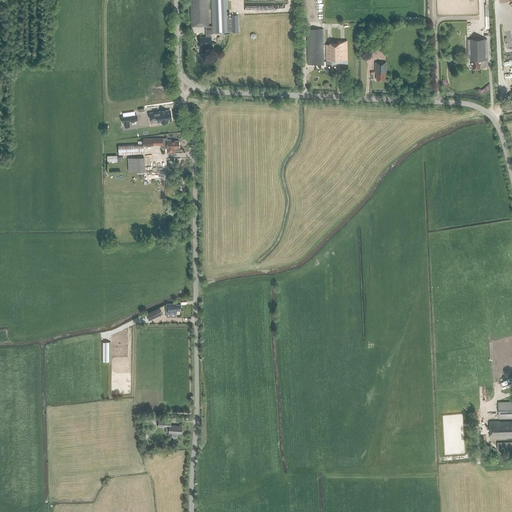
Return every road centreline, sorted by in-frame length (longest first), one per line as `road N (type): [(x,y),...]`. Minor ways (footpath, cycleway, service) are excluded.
road 1 (unclassified): [(191,511),(194,146),(183,98)]
road 2 (tertiary): [(511,179),(498,126),(474,106),(194,86)]
